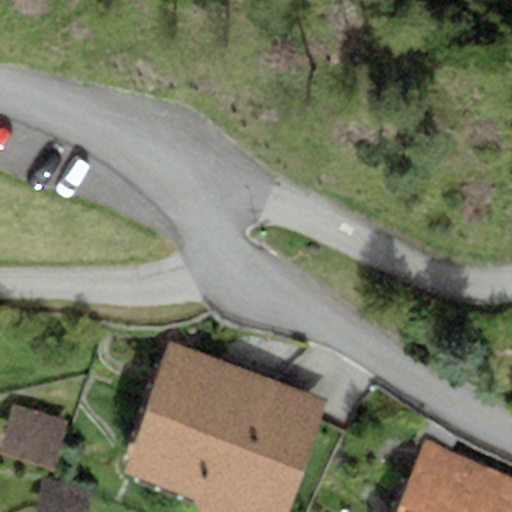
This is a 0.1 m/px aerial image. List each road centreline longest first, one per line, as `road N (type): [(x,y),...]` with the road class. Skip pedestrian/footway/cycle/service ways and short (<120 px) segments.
road 1 (residential): [(171,225),(269,231),(436,300),(511,305)]
road 2 (residential): [(511,451),(236,296)]
road 3 (residential): [(0,308),(143,315),(236,296)]
road 4 (residential): [(171,225),(112,178),(0,128)]
